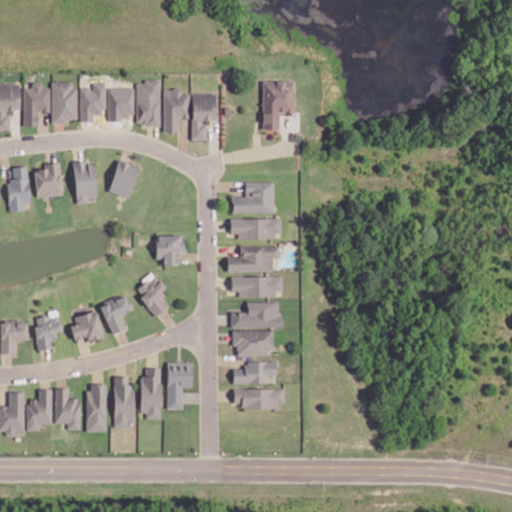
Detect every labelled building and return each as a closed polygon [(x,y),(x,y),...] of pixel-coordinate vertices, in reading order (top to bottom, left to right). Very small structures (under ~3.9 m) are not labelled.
[(135,81),(136,125),(160,124),(159,80),(135,81)] [(293,112),(293,81),(262,80),(261,128),(278,129),(278,112),(293,112)] [(75,81),(50,82),(50,121),(75,120),(75,81)] [(22,87),(23,125),(38,125),(37,112),(49,112),(49,87),(41,87),(41,82),(30,82),(30,87),(22,87)] [(105,82),(92,82),(92,87),(79,87),(78,120),(92,120),(92,114),(104,114),(105,82)] [(0,129),(9,129),(9,111),(19,111),(19,83),(0,83),(0,129)] [(133,118),(133,87),(106,88),(107,119),(133,118)] [(163,132),(178,132),(178,117),(189,117),(189,89),(163,89),(163,132)] [(190,139),(206,140),(206,121),(215,121),(216,93),(191,93),(190,139)] [(138,166),(118,159),(107,190),(127,197),(138,166)] [(58,161),(44,163),(45,168),(32,170),(36,197),(62,193),(58,161)] [(72,162),(75,203),(87,202),(87,197),(95,197),(93,161),(72,162)] [(30,200),(26,165),(11,167),(13,179),(5,180),(9,211),(23,209),(23,201),(30,200)] [(273,181),(244,181),(244,196),(231,196),(232,212),(273,211),(273,181)] [(230,233),(237,233),(237,237),(281,236),(280,217),(229,217),(230,233)] [(177,264),(177,252),(184,252),(183,234),(155,235),(155,258),(162,258),(162,265),(177,264)] [(240,246),(240,256),(226,256),(227,271),(272,270),(272,257),(279,257),(279,245),(240,246)] [(155,315),(166,306),(160,298),(168,293),(152,274),(134,289),(155,315)] [(231,276),(231,291),(238,291),(238,295),(282,295),(281,275),(231,276)] [(125,327),(118,314),(130,308),(123,293),(98,305),(111,333),(125,327)] [(246,302),(246,311),(230,311),(230,327),(280,326),(280,301),(246,302)] [(76,323),(69,325),(74,340),(86,336),(88,341),(103,336),(95,309),(73,316),(76,323)] [(58,315),(34,317),(37,349),(52,348),(51,338),(59,337),(58,315)] [(0,352),(14,352),(14,340),(27,339),(27,321),(0,321),(0,352)] [(232,330),(232,346),(236,346),(236,354),(273,354),(272,329),(232,330)] [(233,383),(267,382),(267,375),(276,375),(276,360),(245,361),(245,368),(232,368),(233,383)] [(166,408),(182,408),(182,386),(191,386),(192,361),(167,361),(166,408)] [(160,368),(152,368),(152,375),(140,375),(140,412),(146,412),(146,419),(160,419),(160,368)] [(132,384),(128,384),(128,375),(113,375),(114,427),(133,427),(132,384)] [(105,431),(106,383),(87,383),(86,430),(105,431)] [(80,398),(67,397),(68,387),(55,387),(54,422),(67,422),(67,429),(79,429),(80,398)] [(284,406),(284,387),(233,389),(233,403),(242,402),(242,407),(284,406)] [(51,388),(38,388),(38,398),(26,399),(27,429),(39,429),(39,423),(52,423),(51,388)] [(23,390),(9,390),(9,405),(0,405),(0,433),(24,433),(23,390)]
